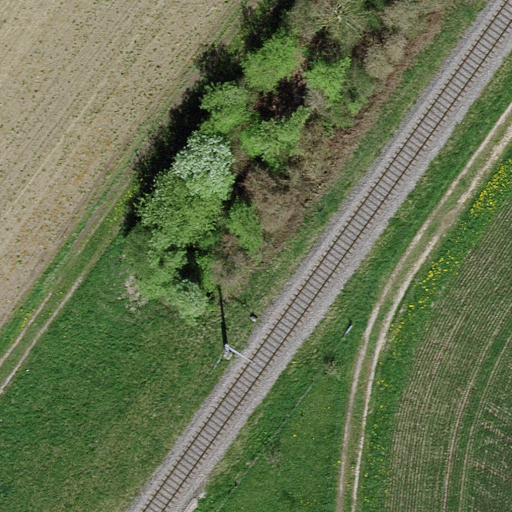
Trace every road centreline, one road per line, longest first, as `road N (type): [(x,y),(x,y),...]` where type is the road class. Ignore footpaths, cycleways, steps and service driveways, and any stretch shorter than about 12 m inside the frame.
road 1 (track): [(310,511),(333,360),(363,296),(511,81)]
road 2 (track): [(0,366),(264,0)]
